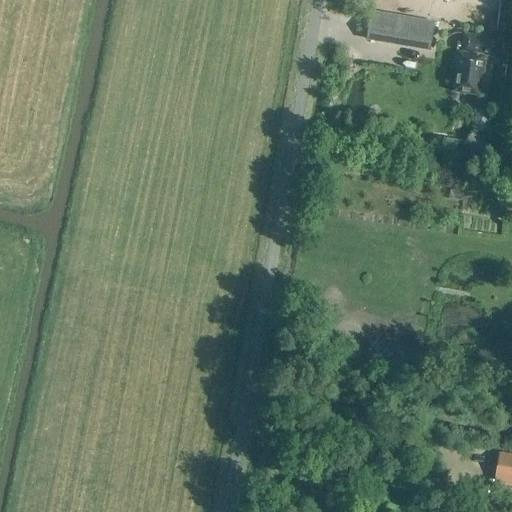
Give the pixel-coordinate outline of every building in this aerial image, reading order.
[(367,37),(366,40),(393,44),(397,22),(371,17),(367,37)] [(420,26),(415,49),(430,51),(434,28),(420,26)] [(498,60),(501,42),(462,35),(459,53),(454,52),(451,71),(454,71),(450,93),(475,98),(479,76),(482,76),(485,58),(498,60)] [(491,114),(475,111),(471,132),(488,135),(491,114)] [(487,148),(475,133),(462,144),(475,158),(487,148)] [(467,226),(502,230),(503,222),(468,219),(467,226)] [(511,487),(511,456),(498,455),(493,485),(511,487)]
